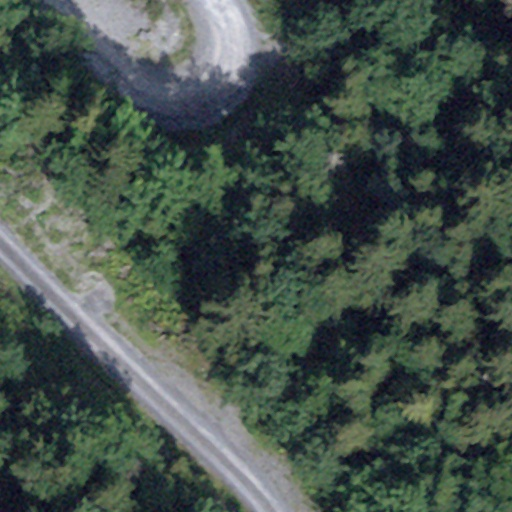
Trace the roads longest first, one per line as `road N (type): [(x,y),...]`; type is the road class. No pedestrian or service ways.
road 1 (track): [(0,234),(277,511)]
road 2 (track): [(203,0),(232,49),(234,71),(205,100),(180,102),(123,72),(44,0)]
